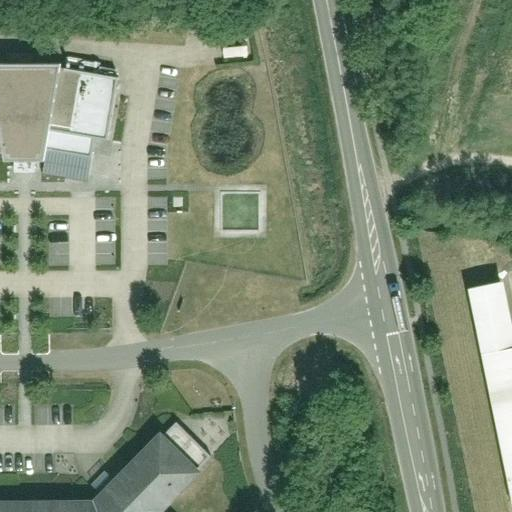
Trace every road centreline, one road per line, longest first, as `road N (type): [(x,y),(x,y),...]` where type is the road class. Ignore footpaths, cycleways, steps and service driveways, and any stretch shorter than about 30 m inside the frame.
road 1 (residential): [(386,312),(127,365),(0,366)]
road 2 (secondary): [(386,312),(324,0)]
road 3 (secondary): [(426,511),(386,312)]
